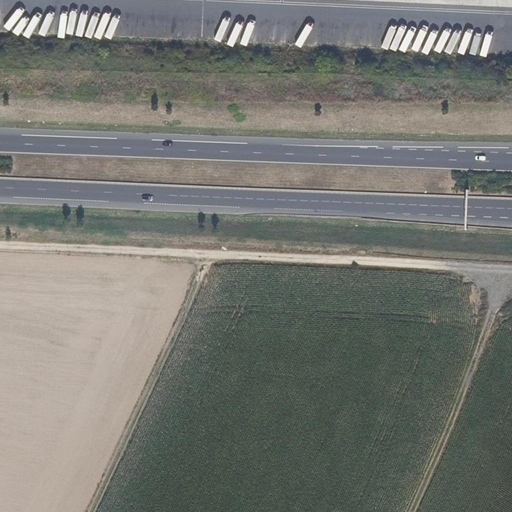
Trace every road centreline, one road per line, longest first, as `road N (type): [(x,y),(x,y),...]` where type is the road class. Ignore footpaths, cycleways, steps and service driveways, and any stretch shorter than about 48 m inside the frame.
road 1 (track): [(511,270),(0,245)]
road 2 (trunk): [(0,188),(511,210)]
road 3 (trunk): [(511,159),(0,143)]
road 4 (track): [(85,511),(207,253)]
